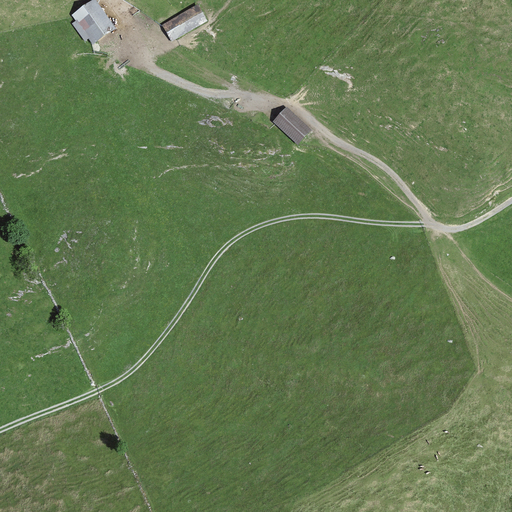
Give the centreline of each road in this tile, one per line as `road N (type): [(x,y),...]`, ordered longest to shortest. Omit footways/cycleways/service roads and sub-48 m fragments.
road 1 (track): [(511,199),(448,228),(315,215),(250,229),(216,258),(132,371),(0,430)]
road 2 (track): [(432,226),(391,170),(287,103),(252,101)]
